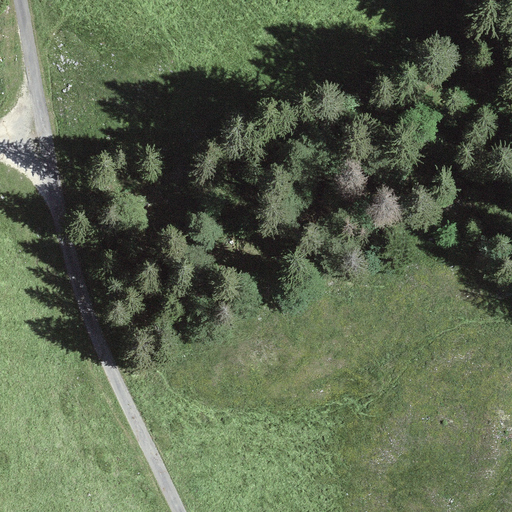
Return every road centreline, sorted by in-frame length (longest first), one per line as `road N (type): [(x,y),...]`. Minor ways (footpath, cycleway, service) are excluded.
road 1 (track): [(41,122),(95,329),(180,511)]
road 2 (track): [(41,122),(22,0)]
